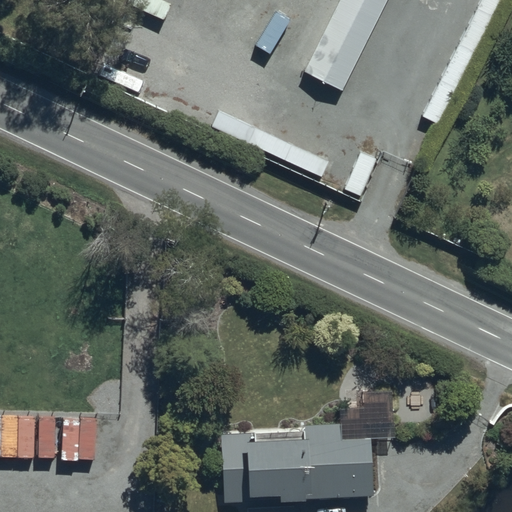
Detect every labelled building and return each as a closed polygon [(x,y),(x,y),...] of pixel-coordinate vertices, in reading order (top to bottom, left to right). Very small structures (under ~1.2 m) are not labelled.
[(385,0),(339,0),(305,68),(342,87),(385,0)] [(497,0),(480,0),(422,112),(436,119),(497,0)] [(343,91),(306,74),(299,90),(336,106),(343,91)] [(183,84),(176,100),(188,106),(188,108),(230,127),(240,107),(197,87),(196,90),(183,84)] [(344,137),(328,130),(313,168),(329,175),(344,137)] [(378,155),(361,147),(344,185),(362,192),(378,155)] [(305,426),(222,429),(224,495),(256,494),(256,486),(282,486),(282,492),(375,490),(371,418),(305,421),(305,426)] [(295,511),(295,502),(248,505),(248,511),(295,511)]
